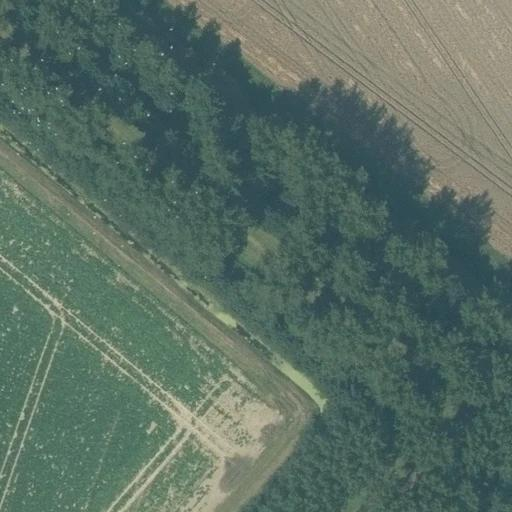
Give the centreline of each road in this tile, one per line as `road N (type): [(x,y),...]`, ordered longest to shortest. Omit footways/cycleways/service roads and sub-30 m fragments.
road 1 (track): [(360,511),(440,414),(438,376),(0,17)]
road 2 (track): [(0,157),(307,410),(218,511)]
